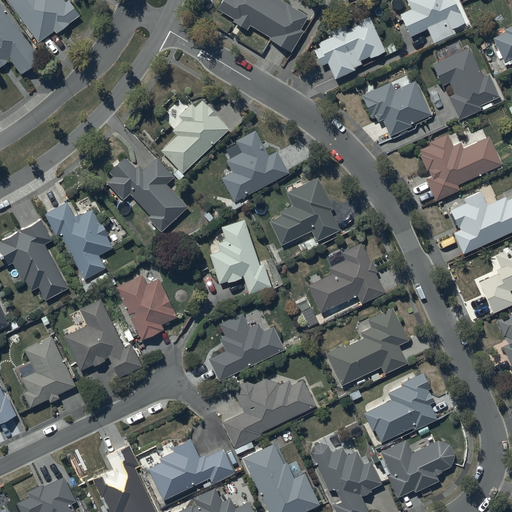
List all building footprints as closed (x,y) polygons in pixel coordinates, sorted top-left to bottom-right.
[(7,0),(38,42),(54,31),(56,34),(80,16),(68,0),(65,2),(63,0),(7,0)] [(221,0),(217,8),(234,19),(232,21),(246,29),(249,25),(269,37),(268,39),(289,52),(303,31),(300,29),(307,17),(279,0),(221,0)] [(406,0),(411,9),(399,14),(410,37),(427,29),(435,45),(455,36),(452,29),(463,24),(452,0),(406,0)] [(42,59),(0,1),(0,67),(11,60),(21,74),(42,59)] [(384,51),(368,17),(356,23),(357,25),(347,29),(344,24),(328,32),(331,37),(317,43),(319,48),(313,51),(320,66),(327,63),(335,79),(354,70),(353,68),(360,64),(359,61),(369,56),(369,58),(384,51)] [(505,32),(493,38),(503,61),(511,57),(511,25),(504,29),(505,32)] [(437,62),(432,64),(442,86),(449,82),(454,94),(448,97),(458,119),(480,110),(479,106),(499,97),(489,74),(482,77),(470,48),(451,57),(446,45),(433,51),(437,62)] [(390,82),(360,95),(371,119),(375,118),(377,122),(382,120),(389,136),(412,127),(411,124),(430,115),(415,81),(394,90),(390,82)] [(175,135),(159,150),(177,169),(173,173),(179,179),(183,175),(181,173),(229,129),(201,100),(194,106),(191,104),(177,117),(182,121),(171,131),(175,135)] [(231,172),(221,178),(234,202),(287,174),(275,151),(268,155),(255,130),(235,141),(241,152),(225,161),(231,172)] [(458,185),(501,165),(488,137),(463,149),(460,142),(452,146),(447,134),(428,143),(429,145),(419,149),(421,153),(419,154),(427,171),(428,171),(431,177),(425,180),(435,202),(460,190),(458,185)] [(113,177),(107,182),(124,200),(131,193),(151,215),(148,218),(161,232),(187,207),(166,184),(174,177),(156,158),(143,170),(139,166),(136,169),(124,157),(108,172),(113,177)] [(317,178),(286,193),(292,206),(279,212),(281,216),(269,222),(280,245),(311,231),(316,241),(339,231),(329,211),(332,209),(317,178)] [(453,233),(462,254),(511,231),(511,197),(507,200),(505,196),(486,205),(480,191),(463,198),(465,203),(449,210),(457,227),(458,227),(460,230),(453,233)] [(67,202),(45,213),(56,235),(60,233),(84,279),(105,268),(98,255),(113,247),(107,236),(109,235),(102,222),(100,222),(93,209),(82,215),(81,213),(75,216),(67,202)] [(52,239),(41,219),(2,240),(3,242),(0,243),(0,251),(1,254),(0,254),(0,256),(2,260),(3,259),(7,266),(13,263),(24,282),(25,281),(30,291),(38,287),(46,301),(69,288),(45,243),(52,239)] [(258,265),(244,219),(220,227),(225,241),(216,243),(219,251),(209,254),(218,284),(226,282),(227,283),(240,279),(240,277),(243,276),(248,294),(270,287),(262,264),(258,265)] [(321,312),(327,309),(330,315),(339,311),(336,305),(357,295),(361,304),(384,293),(375,274),(377,273),(371,261),(369,262),(360,244),(341,253),(344,260),(328,268),(331,274),(307,285),(321,312)] [(496,272),(476,281),(490,312),(511,302),(511,300),(509,295),(511,293),(511,244),(510,245),(510,244),(501,249),(501,250),(493,254),(498,267),(494,269),(496,272)] [(143,275),(116,287),(142,340),(164,330),(162,325),(177,318),(158,278),(147,284),(143,275)] [(87,325),(64,336),(81,370),(93,364),(94,366),(105,361),(104,359),(108,357),(118,378),(143,366),(132,344),(124,347),(101,299),(79,310),(87,325)] [(0,328),(8,324),(0,307),(0,328)] [(343,344),(325,353),(341,385),(380,366),(384,374),(405,363),(397,345),(407,340),(391,309),(367,320),(371,327),(359,333),(362,338),(344,347),(343,344)] [(226,351),(209,358),(219,380),(284,350),(273,326),(262,331),(259,324),(249,328),(242,313),(220,323),(226,336),(220,339),(226,351)] [(502,346),(511,368),(511,313),(496,321),(506,344),(502,346)] [(76,387),(51,337),(25,350),(31,363),(23,367),(27,375),(21,378),(28,391),(24,393),(30,407),(48,399),(50,403),(60,398),(58,395),(76,387)] [(390,400),(363,413),(372,431),(373,430),(379,443),(413,427),(414,430),(436,420),(428,404),(434,401),(428,389),(429,389),(422,373),(401,383),(402,385),(386,393),(390,400)] [(243,413),(223,421),(235,449),(261,436),(260,433),(314,407),(302,380),(291,385),(288,380),(278,385),(277,382),(266,378),(254,384),(253,384),(253,383),(252,383),(251,383),(250,383),(250,382),(249,382),(248,382),(247,382),(246,382),(245,382),(245,383),(244,383),(243,383),(242,383),(242,384),(241,384),(240,384),(240,385),(239,385),(239,386),(238,386),(238,387),(237,387),(237,388),(236,389),(236,390),(235,391),(235,392),(235,393),(235,394),(243,413)] [(4,395),(0,386),(0,423),(17,416),(6,394),(4,395)] [(333,505),(335,511),(367,511),(360,497),(371,492),(369,488),(380,483),(370,462),(363,465),(356,451),(346,455),(342,447),(339,449),(332,435),(331,435),(331,436),(330,436),(329,437),(328,437),(327,437),(327,438),(326,438),(325,438),(324,438),(328,446),(327,445),(326,445),(326,444),(325,444),(324,444),(324,443),(323,443),(322,443),(321,443),(320,443),(319,443),(318,443),(317,443),(317,444),(316,444),(315,445),(314,445),(314,446),(313,446),(313,447),(312,447),(312,448),(311,449),(311,450),(310,451),(310,452),(310,453),(310,454),(310,455),(328,491),(334,488),(340,502),(333,505)] [(161,462),(148,468),(163,500),(209,478),(213,485),(235,474),(223,450),(206,457),(205,455),(200,457),(191,438),(172,447),(174,452),(160,458),(161,462)] [(405,439),(380,452),(390,474),(386,475),(396,497),(413,490),(414,492),(438,481),(435,476),(441,473),(441,471),(450,467),(451,466),(451,465),(452,464),(452,463),(452,462),(452,461),(453,460),(453,459),(453,458),(453,457),(453,456),(453,455),(452,454),(452,453),(452,452),(452,451),(451,450),(451,449),(450,448),(449,447),(448,446),(447,445),(447,444),(446,444),(445,443),(444,443),(443,442),(442,442),(441,442),(440,441),(439,441),(438,441),(437,441),(436,441),(411,453),(405,439)] [(129,443),(106,454),(113,469),(92,479),(101,497),(103,496),(110,511),(157,511),(136,468),(140,466),(129,443)] [(276,443),(243,458),(268,511),(266,511),(303,511),(319,505),(304,473),(303,474),(296,460),(287,465),(276,443)] [(29,497),(17,503),(21,511),(75,511),(72,504),(76,502),(64,477),(45,486),(44,484),(26,492),(29,497)] [(193,504),(177,511),(253,511),(249,502),(238,507),(235,507),(231,497),(222,501),(216,487),(194,497),(198,505),(194,507),(193,504)]
